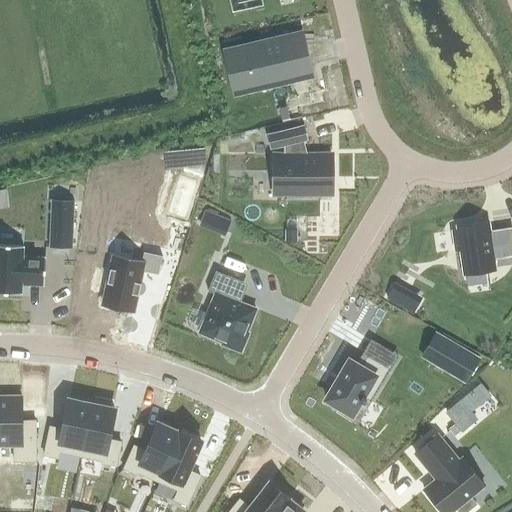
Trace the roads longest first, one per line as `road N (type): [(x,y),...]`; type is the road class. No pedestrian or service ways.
road 1 (residential): [(256,411),(404,160)]
road 2 (residential): [(256,411),(138,361),(0,343)]
road 3 (residential): [(343,0),(368,110),(392,150)]
road 4 (residential): [(376,511),(322,458),(256,411)]
